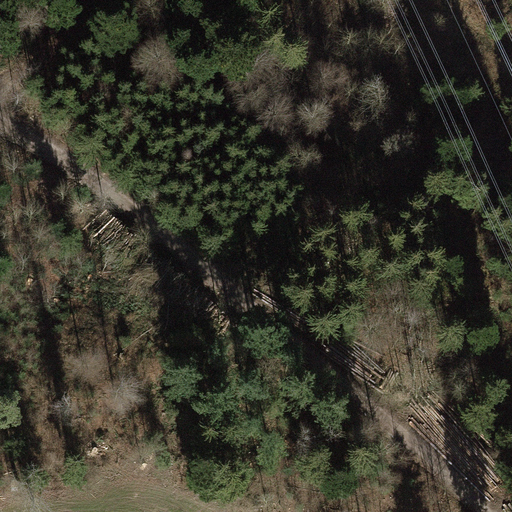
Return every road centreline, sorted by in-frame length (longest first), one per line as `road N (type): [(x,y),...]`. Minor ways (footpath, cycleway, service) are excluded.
road 1 (track): [(485,511),(229,287),(88,177),(0,125)]
road 2 (track): [(0,82),(124,0)]
